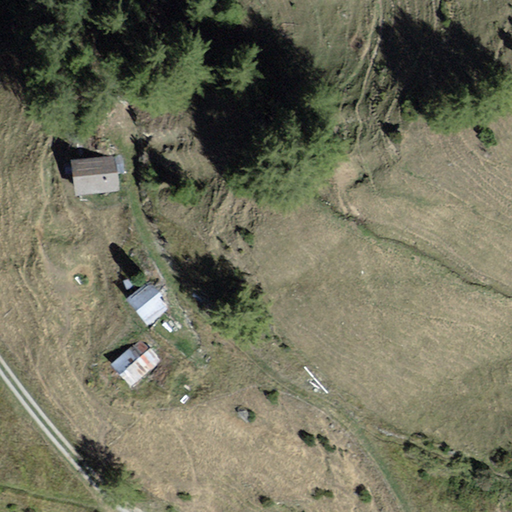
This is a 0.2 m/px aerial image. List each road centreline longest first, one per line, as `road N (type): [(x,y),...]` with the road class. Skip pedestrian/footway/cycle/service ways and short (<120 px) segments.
road 1 (track): [(407,511),(362,438),(262,364),(171,276),(138,217),(127,146)]
road 2 (track): [(0,367),(128,511)]
